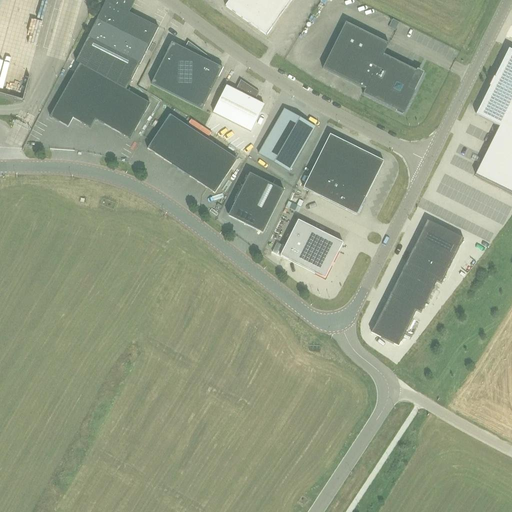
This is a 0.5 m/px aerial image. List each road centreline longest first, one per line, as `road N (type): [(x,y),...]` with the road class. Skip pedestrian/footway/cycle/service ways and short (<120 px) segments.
road 1 (tertiary): [(340,323),(316,321),(137,187),(73,167),(0,166)]
road 2 (residential): [(425,164),(317,106),(165,0)]
road 3 (tertiary): [(507,0),(425,164)]
road 4 (tertiary): [(425,164),(340,323)]
road 5 (tertiary): [(389,390),(316,511)]
road 6 (unclassified): [(511,451),(389,390)]
